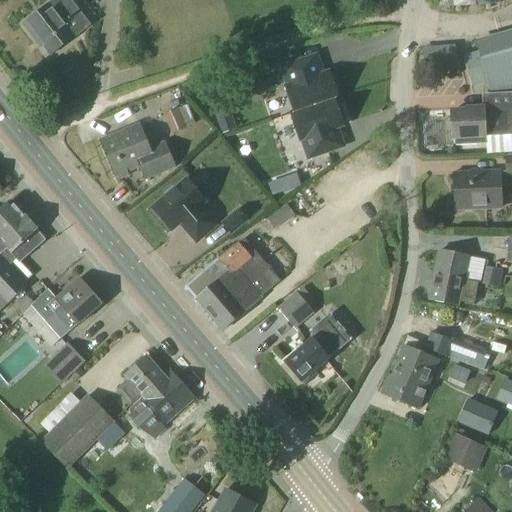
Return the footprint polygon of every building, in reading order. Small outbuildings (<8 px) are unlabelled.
[(49,7),(23,27),(35,41),(38,39),(51,56),(73,39),(71,37),(84,27),(75,17),(63,26),(49,7)] [(511,36),(477,46),(486,78),(491,96),(511,89),(511,36)] [(300,62),(280,69),(287,88),(285,88),(293,114),(290,115),(290,116),(338,99),(336,94),(335,90),(337,86),(334,78),(330,76),(329,73),(321,76),(315,57),(300,62)] [(451,113),(452,139),(454,139),(455,146),(484,145),(483,128),(501,128),(501,137),(511,136),(511,95),(488,96),(489,109),(483,110),(483,109),(466,110),(466,112),(451,113)] [(338,99),(290,116),(299,142),(301,141),(308,160),(327,153),(342,148),(335,129),(343,127),(342,124),(344,120),(341,112),(337,110),(334,102),(338,100),(338,99)] [(163,116),(171,134),(193,125),(186,107),(163,116)] [(231,121),(217,126),(221,137),(235,132),(231,121)] [(100,142),(115,179),(117,178),(119,181),(128,177),(127,174),(139,169),(144,181),(174,169),(164,145),(149,151),(139,126),(100,142)] [(498,173),(454,175),(455,211),(500,209),(499,186),(511,185),(511,157),(506,158),(506,174),(498,174),(498,173)] [(162,201),(152,210),(171,232),(177,226),(194,245),(213,229),(201,214),(197,209),(205,202),(187,180),(174,191),(169,191),(163,196),(162,201)] [(272,199),(284,195),(279,183),(268,187),(272,199)] [(0,213),(0,311),(0,312),(25,289),(6,269),(15,261),(18,265),(44,242),(11,204),(0,213)] [(265,221),(273,232),(294,218),(286,207),(265,221)] [(238,214),(222,227),(231,238),(247,225),(238,214)] [(195,302),(221,333),(246,312),(245,311),(260,299),(279,283),(243,240),(218,262),(227,272),(224,275),(225,277),(195,302)] [(434,275),(462,280),(479,284),(482,267),(467,264),(468,258),(439,252),(434,275)] [(478,285),(497,289),(500,271),(482,267),(479,284),(478,285)] [(462,280),(434,275),(429,301),(457,306),(459,297),(472,299),(475,285),(461,283),(462,280)] [(78,281),(55,301),(47,292),(30,308),(44,324),(45,323),(59,340),(68,332),(68,333),(76,325),(77,327),(101,306),(78,281)] [(296,295),(277,310),(294,329),(313,314),(307,308),(310,305),(303,296),(299,299),(296,295)] [(430,334),(424,350),(438,355),(440,352),(449,356),(448,359),(487,373),(494,354),(500,357),(511,361),(511,338),(507,337),(504,344),(475,333),(471,345),(456,339),(454,343),(430,334)] [(304,387),(317,376),(314,373),(339,351),(332,344),(325,335),(315,344),(311,340),(284,363),(304,387)] [(67,346),(43,368),(59,386),(83,364),(67,346)] [(381,395),(417,410),(438,362),(403,348),(390,378),(388,377),(381,395)] [(132,404),(163,378),(145,358),(125,376),(129,381),(117,391),(130,406),(132,404)] [(170,372),(163,378),(132,404),(154,429),(163,422),(165,425),(193,400),(170,372)] [(511,384),(504,381),(496,400),(511,407),(511,384)] [(87,397),(40,444),(65,469),(112,422),(87,397)] [(468,402),(458,422),(486,435),(492,424),(481,418),(485,410),(468,402)] [(124,435),(113,424),(96,440),(107,452),(124,435)] [(439,463),(472,478),(484,453),(451,437),(439,463)] [(165,511),(192,511),(204,498),(183,482),(162,509),(165,511)] [(225,491),(213,511),(251,511),(254,508),(225,491)] [(487,511),(478,501),(465,511),(487,511)]
